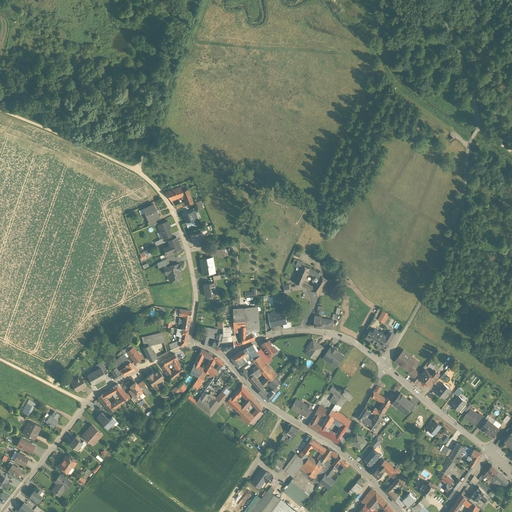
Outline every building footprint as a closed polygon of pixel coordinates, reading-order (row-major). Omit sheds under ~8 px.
[(36,156),(32,162),(45,170),(50,164),(36,156)] [(188,191),(182,193),(181,188),(165,194),(172,204),(176,201),(175,200),(184,197),(185,200),(191,198),(188,191)] [(153,206),(143,211),(149,223),(149,224),(155,221),(160,219),(156,212),(153,206)] [(193,212),(184,216),(186,223),(194,220),(193,218),(195,217),(193,212)] [(168,222),(158,226),(164,240),(172,237),(168,228),(170,227),(168,222)] [(202,232),(191,236),(194,246),(205,243),(202,232)] [(176,238),(168,242),(169,245),(170,245),(171,248),(179,245),(176,238)] [(179,245),(171,248),(170,245),(169,245),(163,248),(166,255),(166,256),(173,253),(181,250),(179,245)] [(166,260),(158,264),(159,269),(169,267),(167,259),(166,260)] [(213,259),(200,261),(201,266),(202,266),(203,276),(213,274),(211,264),(214,264),(213,259)] [(304,265),(297,262),(295,268),(301,270),(303,267),(304,265)] [(180,265),(164,269),(166,276),(170,275),(172,282),(181,280),(179,271),(181,271),(180,265)] [(303,267),(301,270),(295,285),(307,290),(308,286),(303,284),(307,274),(309,270),(303,267)] [(328,282),(318,276),(309,270),(307,274),(315,279),(316,279),(314,282),(316,284),(315,286),(313,288),(311,292),(318,297),(328,282)] [(214,284),(204,286),(206,298),(214,297),(213,293),(216,292),(214,284)] [(257,298),(256,289),(252,290),(252,294),(245,294),(245,298),(257,298)] [(252,334),(259,332),(257,308),(233,310),(234,329),(241,328),(245,328),(246,336),(247,337),(252,334)] [(271,315),(267,316),(270,329),(282,327),(287,326),(286,323),(285,316),(275,318),(274,313),(271,314),(271,315)] [(385,316),(380,324),(386,328),(391,319),(385,316)] [(191,318),(184,317),(184,321),(179,320),(179,326),(183,327),(182,330),(189,331),(191,318)] [(321,318),(315,318),(314,329),(322,330),(323,324),(320,323),(321,320),(321,318)] [(245,328),(241,328),(241,339),(240,339),(243,345),(255,340),(252,334),(247,337),(246,336),(245,328)] [(213,331),(205,329),(202,345),(206,346),(208,338),(212,339),(213,331)] [(226,329),(223,329),(223,336),(222,338),(231,338),(231,332),(227,332),(227,329),(226,329)] [(182,336),(180,348),(186,345),(189,331),(183,330),(182,336)] [(387,336),(374,330),(373,333),(374,334),(371,339),(369,339),(382,346),(383,344),(386,339),(387,337),(387,336)] [(222,335),(216,334),(217,331),(213,331),(212,339),(214,339),(212,348),(219,350),(221,342),(222,335)] [(390,331),(387,336),(387,337),(386,339),(391,342),(395,334),(390,331)] [(161,333),(141,338),(144,348),(149,347),(158,344),(164,343),(161,333)] [(231,338),(222,338),(221,344),(220,350),(234,349),(233,343),(232,343),(231,338)] [(391,342),(386,339),(383,344),(388,347),(391,342)] [(270,344),(268,342),(264,344),(261,346),(268,357),(270,359),(274,356),(277,353),(277,352),(271,349),(271,348),(270,348),(270,344)] [(323,349),(313,342),(305,353),(315,361),(323,349)] [(149,347),(144,348),(144,351),(150,363),(155,360),(158,359),(154,353),(152,354),(149,347)] [(256,354),(252,347),(246,350),(249,354),(252,360),(253,362),(259,358),(256,354)] [(141,359),(133,348),(127,353),(129,356),(135,363),(135,364),(141,359)] [(335,351),(331,348),(323,359),(327,362),(329,360),(337,366),(343,358),(335,352),(335,351)] [(246,350),(236,356),(231,360),(236,367),(243,362),(243,361),(241,359),(249,354),(246,350)] [(418,362),(404,350),(395,362),(410,372),(413,368),(418,362)] [(201,351),(196,363),(200,364),(201,363),(203,357),(205,353),(201,351)] [(130,363),(123,355),(119,358),(123,362),(124,364),(125,364),(126,366),(130,363)] [(135,363),(129,356),(126,358),(126,359),(132,365),(135,363)] [(178,363),(176,360),(177,360),(175,356),(169,359),(171,363),(172,363),(176,371),(181,368),(178,362),(178,363)] [(217,359),(212,357),(210,360),(208,364),(207,366),(206,366),(205,367),(211,371),(212,369),(215,363),(217,359)] [(266,359),(264,357),(260,359),(265,368),(267,366),(269,364),(266,359)] [(115,363),(112,365),(115,369),(116,369),(123,362),(119,358),(115,363)] [(260,359),(259,358),(253,362),(256,367),(259,372),(265,368),(260,359)] [(224,364),(217,359),(215,363),(220,366),(221,368),(224,364)] [(244,360),(243,361),(243,362),(236,367),(238,369),(242,367),(246,363),(244,360)] [(130,363),(126,366),(128,368),(120,373),(123,377),(136,370),(130,363)] [(198,368),(194,366),(194,365),(190,374),(198,379),(203,371),(198,368)] [(165,366),(164,367),(164,366),(162,368),(169,377),(172,375),(165,366)] [(212,369),(211,371),(205,367),(203,371),(204,372),(207,374),(214,378),(221,368),(220,366),(216,372),(212,369)] [(277,377),(267,366),(265,368),(275,379),(277,377)] [(252,372),(247,375),(244,370),(242,367),(238,369),(246,381),(249,379),(254,376),(252,372)] [(103,373),(100,368),(100,369),(94,372),(99,382),(106,378),(103,373)] [(181,368),(176,371),(172,375),(169,377),(172,381),(183,373),(181,368)] [(275,379),(265,368),(259,372),(261,374),(262,375),(266,380),(269,383),(272,381),(275,379)] [(410,372),(408,374),(414,379),(415,378),(419,373),(413,368),(410,372)] [(116,369),(115,369),(112,372),(114,376),(112,377),(114,382),(123,377),(120,373),(119,373),(116,369)] [(198,379),(193,387),(197,390),(203,382),(202,381),(207,374),(204,372),(203,371),(198,379)] [(432,376),(424,371),(421,374),(419,378),(426,383),(427,382),(431,385),(439,374),(435,371),(432,376)] [(99,382),(94,372),(88,376),(87,376),(90,380),(93,386),(99,382)] [(159,372),(154,376),(152,375),(147,379),(156,390),(160,387),(158,384),(164,379),(159,372)] [(254,376),(249,379),(251,382),(255,378),(261,374),(259,372),(256,374),(254,376)] [(444,373),(440,378),(444,382),(448,377),(444,373)] [(86,387),(80,377),(78,379),(77,378),(77,379),(71,383),(77,392),(86,387)] [(261,385),(255,378),(251,382),(260,392),(263,389),(265,387),(263,384),(261,385)] [(280,385),(275,379),(272,381),(277,388),(280,385)] [(272,381),(269,383),(267,385),(273,391),(275,388),(276,389),(277,388),(272,381)] [(151,393),(143,383),(138,386),(135,384),(130,387),(133,390),(129,393),(133,397),(136,395),(137,396),(143,391),(146,397),(151,393)] [(446,386),(443,383),(436,392),(444,399),(451,390),(446,386)] [(118,386),(113,389),(116,393),(119,397),(124,393),(118,386)] [(249,394),(242,386),(231,399),(234,402),(241,394),(245,398),(249,394)] [(269,395),(265,392),(261,397),(268,403),(271,400),(278,391),(276,389),(275,388),(273,391),(269,395)] [(215,402),(204,393),(203,394),(197,403),(195,406),(210,418),(230,394),(226,390),(216,402),(215,402)] [(378,394),(374,391),(371,396),(374,398),(377,400),(380,395),(378,394)] [(111,406),(106,399),(108,397),(105,393),(102,395),(98,398),(110,413),(114,410),(111,406)] [(124,393),(119,397),(123,402),(129,398),(127,395),(126,396),(124,393)] [(337,393),(330,403),(334,406),(341,396),(338,394),(337,393)] [(410,401),(400,393),(393,403),(406,414),(410,409),(414,405),(410,401)] [(386,399),(380,395),(377,400),(383,404),(383,403),(386,399)] [(256,401),(251,396),(247,400),(241,407),(240,408),(244,411),(251,403),(253,405),(256,401)] [(466,403),(458,396),(451,405),(459,411),(466,403)] [(194,401),(189,397),(188,400),(195,406),(197,403),(194,401)] [(386,399),(383,403),(383,404),(380,409),(384,412),(391,401),(388,398),(387,398),(386,399)] [(231,399),(230,399),(227,403),(237,412),(240,408),(239,407),(234,402),(231,399)] [(36,403),(29,400),(22,412),(29,416),(36,403)] [(414,405),(410,409),(413,411),(418,406),(411,400),(410,401),(414,405)] [(256,401),(253,405),(258,411),(260,412),(263,409),(256,401)] [(306,408),(300,405),(301,403),(296,401),(291,410),(295,413),(296,412),(302,415),(301,416),(306,419),(312,408),(307,405),(306,408)] [(116,402),(111,406),(114,410),(120,407),(116,402)] [(252,417),(244,411),(240,408),(237,412),(240,416),(249,424),(253,419),(252,417)] [(319,408),(315,414),(319,417),(318,419),(322,421),(324,422),(325,421),(327,417),(329,414),(326,412),(319,408)] [(374,408),(372,412),(377,415),(381,417),(384,412),(380,409),(379,411),(374,408)] [(482,417),(471,409),(468,412),(464,417),(475,426),(479,421),(482,417)] [(258,411),(252,417),(253,419),(249,424),(251,425),(261,414),(260,412),(258,411)] [(54,412),(51,416),(50,416),(48,419),(44,416),(42,419),(46,422),(54,428),(58,422),(56,420),(59,415),(54,412)] [(351,421),(341,416),(340,417),(331,412),(328,417),(333,421),(332,424),(341,429),(342,426),(347,429),(351,421)] [(109,421),(102,414),(97,418),(107,429),(116,421),(112,417),(109,421)] [(364,417),(360,415),(358,419),(368,425),(368,426),(369,427),(372,422),(364,417)] [(381,417),(377,415),(372,422),(369,427),(374,431),(382,418),(381,417)] [(249,424),(240,416),(238,418),(246,426),(249,424)] [(488,420),(487,419),(484,424),(481,428),(486,433),(493,424),(488,420)] [(316,422),(312,420),(307,428),(315,433),(318,428),(314,426),(316,422)] [(40,427),(29,421),(27,425),(30,426),(26,434),(34,439),(37,435),(36,434),(40,427)] [(320,430),(317,434),(322,437),(325,432),(329,425),(331,425),(325,421),(324,422),(323,424),(322,425),(323,425),(320,430)] [(428,429),(428,430),(434,434),(441,426),(435,421),(433,423),(428,429)] [(493,424),(486,433),(492,437),(499,428),(493,424)] [(102,435),(92,426),(83,436),(93,445),(102,435)] [(341,429),(338,433),(343,435),(347,429),(342,426),(341,429)] [(299,432),(292,428),(287,434),(292,437),(294,438),(299,432)] [(336,438),(328,434),(326,439),(337,445),(343,435),(338,433),(336,438)] [(361,449),(366,442),(357,435),(352,442),(361,449)] [(381,440),(377,437),(370,445),(372,448),(374,449),(381,440)] [(82,443),(75,438),(70,445),(78,451),(81,448),(80,447),(82,443)] [(289,441),(283,438),(278,446),(283,449),(284,448),(286,449),(290,443),(289,441)] [(34,446),(24,441),(24,439),(22,440),(20,439),(19,441),(17,441),(17,445),(19,446),(19,447),(20,447),(22,447),(22,448),(25,450),(26,450),(28,451),(28,452),(30,452),(31,453),(34,446)] [(324,450),(311,440),(302,453),(307,456),(312,448),(315,450),(321,454),(324,450)] [(452,450),(449,456),(456,462),(460,456),(463,450),(466,446),(457,442),(452,450)] [(452,450),(445,446),(441,451),(445,455),(449,456),(452,450)] [(372,448),(363,459),(366,462),(367,462),(368,463),(367,464),(367,465),(368,466),(370,466),(371,465),(371,466),(375,461),(375,462),(381,455),(374,449),(372,448)] [(481,453),(473,449),(472,453),(469,459),(472,460),(475,463),(481,453)] [(322,458),(321,459),(326,462),(329,456),(332,453),(327,450),(322,458)] [(27,458),(18,453),(15,460),(24,465),(27,458)] [(307,456),(302,453),(299,458),(303,461),(306,457),(307,456)] [(297,474),(306,463),(303,461),(302,463),(297,460),(299,458),(295,455),(283,471),(293,479),(297,474)] [(75,463),(66,457),(59,466),(68,473),(75,463)] [(339,457),(332,466),(335,469),(340,463),(342,459),(339,457)] [(448,458),(440,468),(446,474),(455,463),(448,458)] [(285,463),(278,459),(272,470),(279,473),(285,463)] [(306,463),(297,474),(301,477),(304,472),(312,461),(309,459),(306,463)] [(309,476),(309,477),(314,480),(321,469),(326,462),(321,459),(319,462),(317,465),(309,476)] [(394,469),(384,460),(382,463),(387,467),(385,470),(391,475),(395,469),(394,469)] [(312,461),(304,472),(309,476),(317,465),(315,463),(312,461)] [(326,462),(321,469),(326,473),(331,466),(326,462)] [(349,465),(345,462),(343,465),(344,466),(339,472),(342,474),(349,465)] [(382,463),(372,474),(378,479),(383,472),(385,470),(387,467),(382,463)] [(13,464),(12,464),(10,467),(8,470),(17,476),(21,471),(13,464)] [(332,466),(325,475),(329,479),(336,469),(335,469),(332,466)] [(498,471),(492,466),(487,471),(488,471),(484,475),(489,479),(492,475),(493,475),(494,475),(498,471)] [(400,472),(396,467),(394,469),(395,469),(391,475),(394,478),(400,472)] [(272,476),(262,469),(259,473),(267,479),(269,480),(272,476)] [(505,479),(498,471),(494,475),(493,475),(492,475),(489,479),(493,483),(495,482),(498,479),(502,482),(505,479)] [(9,479),(0,473),(0,486),(6,490),(10,484),(7,482),(9,479)] [(259,473),(252,484),(260,489),(267,479),(259,473)] [(453,480),(446,475),(446,474),(444,473),(440,478),(447,484),(446,484),(447,487),(448,488),(450,484),(453,480)] [(301,477),(297,474),(293,479),(291,482),(309,497),(315,489),(301,477)] [(71,482),(60,475),(55,482),(57,484),(52,491),(56,494),(59,490),(62,493),(64,489),(66,490),(71,482)] [(329,479),(325,475),(319,483),(329,490),(335,483),(329,479)] [(400,475),(395,480),(399,484),(404,489),(407,486),(408,484),(404,481),(405,480),(400,475)] [(78,481),(83,485),(87,480),(81,476),(78,481)] [(361,477),(350,490),(354,494),(355,494),(366,482),(362,478),(361,477)] [(474,477),(470,482),(475,486),(479,481),(474,477)] [(453,480),(450,484),(452,486),(456,489),(462,481),(458,479),(456,482),(453,480)] [(395,480),(385,491),(391,498),(394,495),(396,496),(397,495),(393,490),(399,484),(395,480)] [(301,508),(309,497),(291,482),(282,493),(301,508)] [(429,483),(427,485),(423,483),(420,487),(422,488),(421,490),(428,496),(435,487),(429,483)] [(450,484),(448,488),(446,490),(448,492),(451,495),(452,495),(456,489),(452,486),(450,484)] [(479,487),(471,497),(477,502),(479,499),(482,496),(485,493),(479,487)] [(38,488),(34,493),(33,492),(30,496),(38,502),(42,496),(40,495),(42,491),(38,488)] [(373,489),(366,496),(370,499),(375,492),(373,489)] [(502,491),(500,489),(496,494),(491,491),(488,494),(494,499),(497,496),(499,497),(503,492),(502,491)] [(268,492),(252,511),(271,511),(280,500),(268,492)] [(387,504),(375,492),(370,499),(366,496),(361,502),(364,505),(365,504),(373,511),(374,510),(378,505),(379,506),(381,504),(384,507),(387,504)] [(399,496),(394,501),(401,509),(406,505),(408,507),(416,500),(410,494),(403,500),(399,496)] [(462,494),(456,502),(460,506),(466,498),(462,494)] [(456,502),(450,510),(453,511),(455,511),(460,506),(456,502)] [(295,511),(283,503),(275,511),(295,511)] [(472,503),(470,508),(470,509),(468,511),(475,511),(478,507),(475,504),(472,503)]
